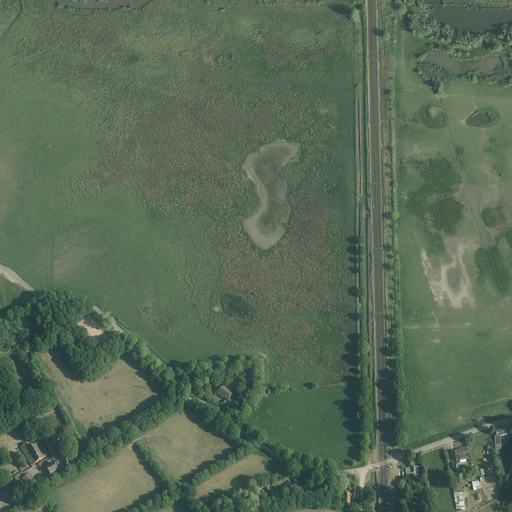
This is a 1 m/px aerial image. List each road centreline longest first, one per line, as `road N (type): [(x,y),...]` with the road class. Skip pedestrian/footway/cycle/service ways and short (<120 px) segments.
road 1 (unclassified): [(511,420),(360,471),(299,468),(191,396),(92,306),(34,292),(0,267)]
road 2 (track): [(0,446),(25,431),(33,381),(28,349),(51,335)]
